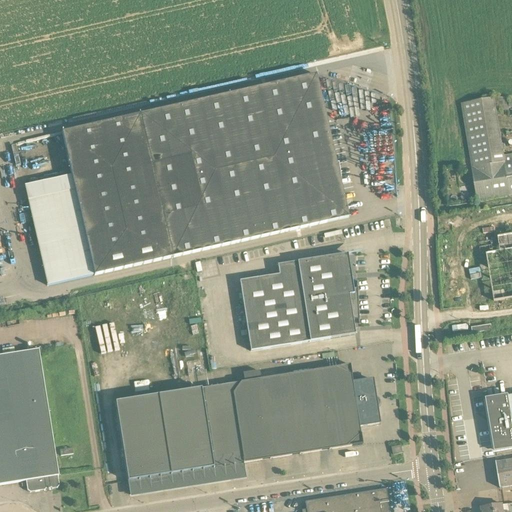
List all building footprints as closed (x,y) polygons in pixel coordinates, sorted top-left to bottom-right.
[(71,176),(24,186),(47,286),(172,259),(348,218),(316,76),(140,116),(62,133),(71,176)] [(499,109),(511,109),(511,100),(509,101),(509,99),(494,98),(494,101),(486,100),(461,105),(477,201),(511,195),(511,155),(504,157),(497,111),(499,111),(499,109)] [(511,233),(495,236),(497,253),(486,254),(487,264),(492,263),(492,260),(504,258),(503,253),(511,251),(511,233)] [(347,255),(277,266),(279,276),(239,282),(250,352),(355,335),(352,321),(358,320),(359,326),(357,283),(356,283),(357,289),(353,290),(347,255)] [(39,350),(0,356),(0,485),(25,482),(27,491),(30,493),(44,491),(46,490),(50,489),(52,490),(57,489),(59,486),(57,477),(58,477),(39,350)] [(243,374),(244,383),(115,403),(127,482),(213,469),(205,415),(235,410),(243,464),(362,445),(360,435),(359,427),(379,424),(376,406),(379,406),(379,405),(380,404),(379,400),(378,399),(377,398),(376,397),(375,398),(372,381),(352,384),(351,376),(350,366),(260,380),(259,372),(243,374)] [(496,451),(511,448),(511,396),(488,401),(492,424),(488,424),(489,431),(493,430),(496,451)] [(393,456),(402,454),(401,447),(392,449),(393,456)] [(511,487),(511,460),(496,463),(500,489),(511,487)] [(388,511),(387,503),(388,503),(386,490),(305,503),(306,510),(301,511),(388,511)]
